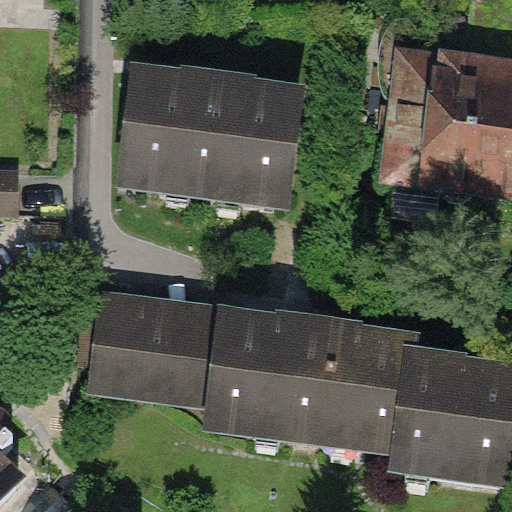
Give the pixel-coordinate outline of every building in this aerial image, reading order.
[(420,207),(511,218),(511,75),(439,66),(420,207)] [(310,101),(139,80),(123,205),(295,226),(310,101)] [(0,202),(23,203),(23,152),(0,152),(0,202)] [(213,427),(225,323),(227,314),(101,299),(87,412),(213,427)] [(419,346),(225,323),(213,427),(210,454),(403,477),(417,362),(419,346)] [(511,373),(417,362),(403,477),(401,493),(511,505),(511,373)] [(0,511),(17,511),(36,492),(9,468),(24,452),(0,430),(0,511)]
